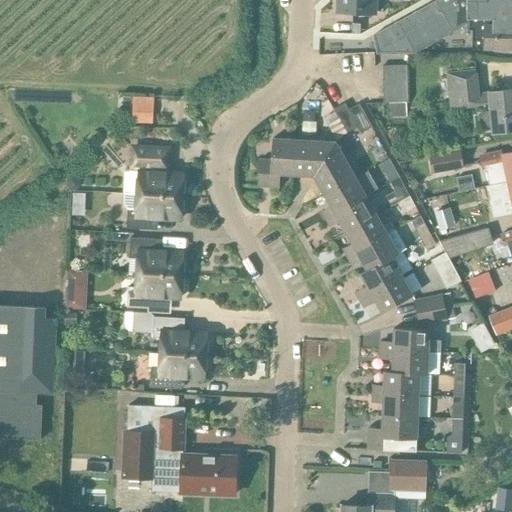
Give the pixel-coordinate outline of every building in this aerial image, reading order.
[(337,0),(338,0),(337,12),(376,13),(376,0),(337,0)] [(511,0),(437,0),(374,35),(378,52),(413,53),(466,25),(466,21),(471,21),(471,25),(511,25),(511,0)] [(511,25),(471,25),(471,39),(472,39),(472,49),(511,49),(511,25)] [(403,65),(383,66),(383,78),(407,77),(407,65),(403,65)] [(476,71),(456,72),(447,73),(450,110),(484,106),(484,111),(477,111),(477,114),(473,114),(474,129),(481,128),(482,133),(494,131),(494,133),(511,131),(511,89),(488,92),(488,93),(478,94),(476,71)] [(407,77),(383,78),(383,90),(407,90),(407,77)] [(407,90),(383,90),(384,103),(389,103),(406,102),(408,102),(407,90)] [(122,96),(121,112),(137,113),(137,122),(152,123),(154,98),(122,96)] [(406,102),(389,103),(389,116),(407,116),(406,102)] [(339,119),(328,125),(337,142),(347,133),(351,130),(357,127),(348,110),(345,103),(333,109),(335,112),(339,119)] [(359,104),(348,110),(357,127),(361,133),(372,127),(359,104)] [(279,174),(292,175),(293,139),(273,138),(271,160),(259,160),(258,186),(278,187),(279,174)] [(335,142),(293,139),(292,175),(314,176),(335,142)] [(314,176),(324,195),(355,177),(348,165),(335,142),(314,176)] [(125,176),(124,192),(124,193),(181,197),(182,174),(155,172),(155,162),(169,162),(170,148),(130,146),(129,173),(125,176)] [(501,152),(482,156),(485,169),(489,186),(507,182),(511,180),(511,151),(502,154),(501,152)] [(461,152),(429,159),(432,174),(464,167),(461,152)] [(381,163),(386,174),(395,169),(389,159),(381,163)] [(322,212),(326,219),(366,196),(355,177),(324,195),(331,207),(322,212)] [(68,182),(68,187),(71,191),(76,191),(80,188),(80,183),(77,179),(72,179),(68,182)] [(489,186),(485,186),(488,201),(491,216),(495,215),(511,211),(511,180),(507,182),(489,186)] [(405,186),(394,191),(386,196),(392,206),(400,201),(400,202),(411,196),(405,186)] [(73,193),(72,203),(85,204),(86,193),(73,193)] [(127,228),(132,229),(152,230),(152,218),(180,219),(181,197),(124,193),(123,208),(128,208),(127,228)] [(377,216),(366,196),(326,219),(329,226),(339,220),(345,233),(377,216)] [(411,196),(400,202),(406,212),(416,207),(411,196)] [(450,207),(434,212),(434,213),(439,229),(439,231),(455,226),(450,207)] [(383,226),(377,216),(345,233),(352,245),(343,250),(347,257),(395,229),(390,222),(383,226)] [(421,216),(412,221),(421,239),(430,234),(424,223),(421,216)] [(367,270),(391,256),(398,252),(392,241),(399,237),(395,229),(347,257),(351,263),(360,258),(367,270)] [(464,239),(468,250),(491,242),(487,231),(464,239)] [(511,231),(500,235),(504,247),(507,245),(511,259),(511,231)] [(421,239),(427,249),(436,244),(430,234),(421,239)] [(135,273),(181,275),(182,253),(155,251),(155,239),(129,238),(128,258),(136,258),(135,273)] [(430,260),(438,275),(453,266),(445,252),(430,260)] [(359,300),(402,276),(391,256),(367,270),(360,274),(367,287),(356,293),(359,300)] [(452,285),(462,281),(454,267),(446,273),(452,285)] [(72,270),(72,288),(71,307),(83,308),(84,289),(84,271),(72,270)] [(467,280),(475,297),(476,297),(477,298),(496,291),(488,271),(480,275),(480,274),(467,280)] [(125,307),(132,307),(152,309),(152,297),(180,298),(181,275),(135,273),(134,287),(126,287),(125,307)] [(382,313),(399,303),(413,295),(402,276),(359,300),(363,306),(375,300),(382,313)] [(450,293),(441,295),(415,300),(417,313),(453,305),(450,293)] [(0,437),(40,440),(42,405),(36,405),(37,393),(53,394),(56,319),(45,318),(45,307),(0,305),(0,437)] [(453,305),(417,313),(420,325),(455,318),(453,305)] [(511,305),(485,314),(491,335),(511,328),(511,305)] [(159,338),(159,353),(204,355),(205,333),(178,331),(179,319),(154,318),(151,314),(125,313),(125,326),(125,328),(126,329),(126,330),(127,330),(128,331),(130,332),(151,332),(151,338),(159,338)] [(76,314),(65,314),(65,325),(77,325),(76,314)] [(429,330),(414,329),(394,328),(393,343),(380,342),(380,350),(428,352),(441,352),(441,341),(429,340),(429,330)] [(81,346),(81,331),(64,331),(64,346),(81,346)] [(67,350),(65,380),(74,381),(83,381),(84,351),(67,350)] [(393,358),(392,371),(419,373),(419,374),(427,375),(428,352),(380,350),(379,357),(393,358)] [(148,387),(155,388),(175,389),(175,377),(203,378),(204,355),(159,353),(158,367),(149,367),(148,387)] [(465,363),(455,363),(455,375),(465,375),(465,363)] [(419,395),(419,374),(419,373),(392,371),(384,371),(383,386),(373,386),(372,394),(419,395)] [(455,375),(454,396),(463,396),(464,387),(465,375),(455,375)] [(418,417),(419,395),(372,394),(372,401),(383,401),(382,416),(418,417)] [(453,396),(452,418),(463,418),(463,396),(454,396),(453,396)] [(124,432),(123,456),(122,476),(152,477),(152,476),(182,477),(181,492),(234,495),(236,457),(181,455),(182,418),(182,406),(127,405),(126,432),(124,432)] [(417,439),(418,417),(382,416),(382,430),(368,429),(368,449),(416,451),(416,439),(417,439)] [(462,435),(463,418),(452,418),(452,435),(462,435)] [(391,461),(390,489),(425,490),(426,462),(391,461)] [(511,490),(499,488),(496,510),(511,511),(511,503),(511,490)] [(393,511),(394,495),(368,494),(368,506),(341,505),(341,511),(393,511)]
